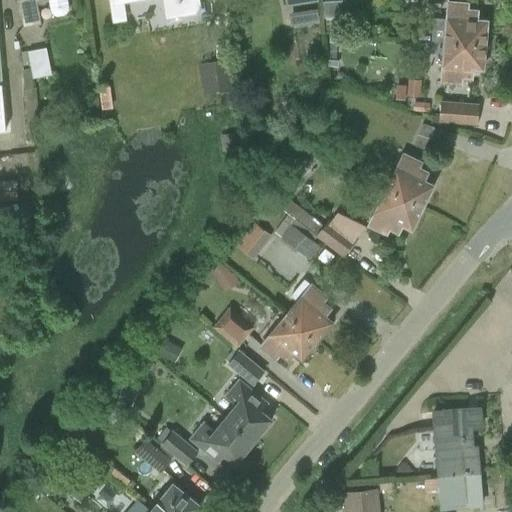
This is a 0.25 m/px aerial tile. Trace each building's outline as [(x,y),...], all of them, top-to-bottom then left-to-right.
[(17,0),(22,27),(39,24),(41,23),(37,2),(44,0),(46,0),(49,12),(52,16),(56,17),(60,17),(65,15),(67,11),(67,9),(67,6),(65,0),(17,0)] [(110,0),(114,22),(116,22),(116,20),(125,18),(122,3),(138,0),(164,0),(167,14),(198,9),(196,0),(110,0)] [(346,14),(344,0),(340,0),(322,1),(323,16),(346,14)] [(485,22),(475,21),(476,11),(466,10),(467,4),(448,2),(447,18),(432,17),(430,41),(445,42),(483,45),(485,22)] [(445,42),(441,81),(460,83),(460,77),(470,77),(471,67),(481,68),(483,45),(445,42)] [(21,70),(22,77),(22,89),(25,117),(39,115),(33,79),(50,75),(45,48),(26,51),(29,69),(21,70)] [(228,58),(198,63),(202,95),(233,89),(228,58)] [(407,95),(418,96),(419,80),(408,79),(407,95)] [(438,121),(457,122),(476,124),(478,104),(440,101),(438,121)] [(433,126),(421,122),(417,133),(429,137),(433,126)] [(235,133),(219,135),(223,162),(238,159),(235,133)] [(302,179),(318,159),(308,151),(292,171),(302,179)] [(403,154),(387,188),(421,205),(431,186),(422,181),(426,172),(417,168),(420,162),(403,154)] [(338,165),(349,170),(354,160),(342,155),(338,165)] [(387,188),(369,226),(385,234),(388,228),(397,232),(401,223),(410,228),(421,205),(387,188)] [(324,225),(287,198),(279,208),(343,255),(354,239),(328,219),(324,225)] [(278,220),(283,214),(270,204),(266,210),(278,220)] [(317,244),(284,218),(275,231),(308,256),(317,244)] [(235,246),(252,259),(270,236),(253,222),(235,246)] [(219,285),(231,275),(218,262),(210,272),(219,285)] [(297,300),(286,314),(316,339),(330,322),(323,316),(329,308),(321,301),(325,297),(303,279),(291,294),(297,300)] [(229,308),(213,327),(236,346),(252,327),(229,308)] [(286,314),(260,345),(275,358),(279,353),(286,360),(293,352),(301,358),(316,339),(286,314)] [(157,353),(174,362),(182,348),(165,339),(157,353)] [(227,362),(253,385),(264,372),(238,350),(227,362)] [(136,351),(132,362),(145,368),(150,356),(136,351)] [(231,403),(221,415),(253,441),(271,419),(258,408),(264,401),(238,378),(223,395),(225,397),(224,398),(231,403)] [(115,407),(129,411),(135,390),(122,386),(115,407)] [(431,412),(437,480),(478,475),(476,446),(472,447),(470,427),(481,426),(479,407),(431,412)] [(203,420),(188,437),(215,460),(221,452),(235,463),(253,441),(221,415),(211,427),(203,420)] [(73,436),(74,438),(69,444),(84,457),(90,450),(79,441),(93,427),(87,421),(73,436)] [(171,430),(161,442),(186,463),(196,451),(171,430)] [(169,459),(145,439),(135,452),(159,472),(169,459)] [(86,456),(96,465),(102,458),(91,450),(86,456)] [(103,458),(97,466),(129,489),(135,482),(103,458)] [(55,483),(44,474),(34,487),(45,496),(55,483)] [(439,508),(481,504),(478,475),(437,480),(439,508)] [(172,483),(151,510),(153,511),(187,511),(196,503),(172,483)] [(379,511),(377,487),(344,492),(345,511),(379,511)] [(153,511),(151,510),(150,510),(136,499),(125,511),(153,511)]
